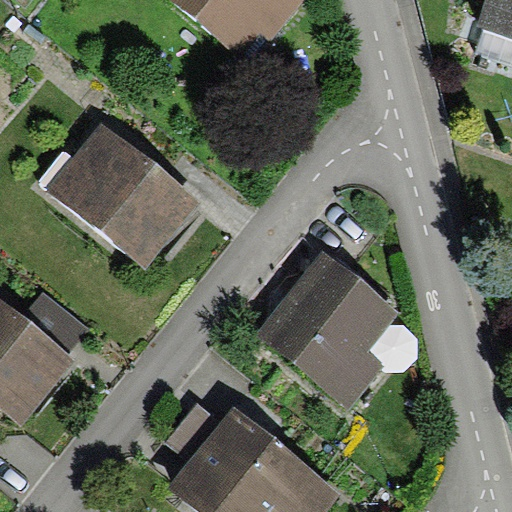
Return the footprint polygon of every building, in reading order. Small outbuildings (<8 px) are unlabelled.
[(198,0),(264,54),(309,0),(198,0)] [(511,0),(499,0),(491,27),(511,33),(511,0)] [(112,114),(57,179),(161,262),(216,196),(112,114)] [(337,236),(269,320),(361,399),(404,350),(388,337),(417,297),(337,236)] [(0,391),(35,419),(93,350),(0,282),(0,391)] [(226,430),(204,459),(269,511),(309,511),(323,494),(346,508),(386,461),(274,373),(260,388),(234,371),(201,412),(226,430)]
